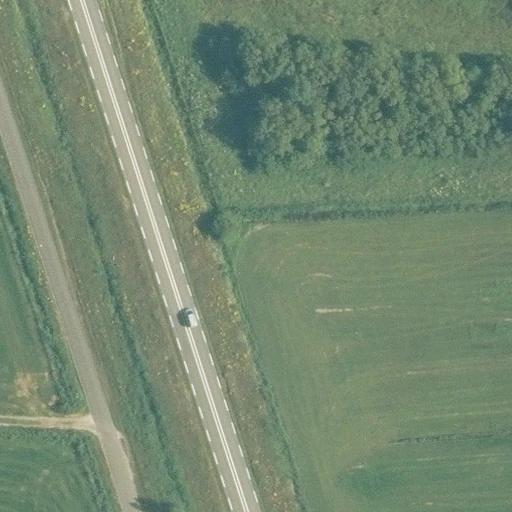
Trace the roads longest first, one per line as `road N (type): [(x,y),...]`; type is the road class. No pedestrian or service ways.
road 1 (secondary): [(245,511),(80,0)]
road 2 (unclassified): [(130,511),(0,104)]
